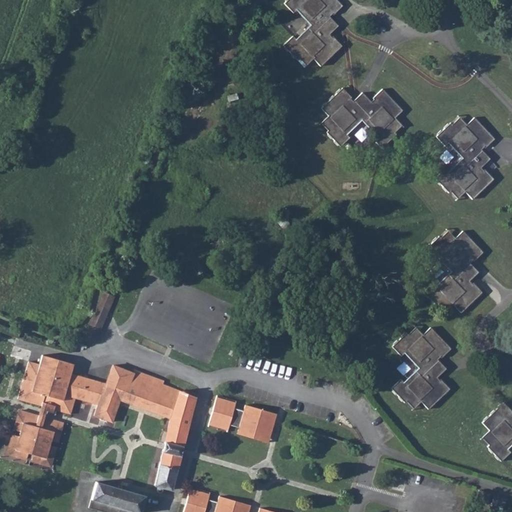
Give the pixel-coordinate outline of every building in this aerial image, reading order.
[(285,0),(280,5),(290,15),(293,12),(307,27),(293,41),(290,38),(280,47),(301,68),(310,60),(318,68),(339,48),(327,36),(336,28),(328,20),(340,9),(332,0),(285,0)] [(317,126),(327,137),(338,148),(347,139),(344,136),(359,122),(373,137),(371,139),(380,148),(402,128),(393,119),(401,111),(381,90),(368,102),(360,93),(351,101),(347,96),(341,90),(334,96),(319,110),(327,118),(317,126)] [(442,171),(433,179),(454,201),(462,193),(470,201),(492,180),(480,168),(489,159),(481,151),(493,139),(473,118),(465,125),(455,116),(433,137),(443,147),(445,144),(460,160),(445,174),(442,171)] [(431,283),(422,292),(443,314),(452,305),(459,313),(480,293),(469,281),(477,273),(469,266),(482,253),(462,232),(454,239),(445,230),(423,251),(432,261),(435,257),(449,272),(434,286),(431,283)] [(103,292),(97,307),(105,310),(107,311),(113,296),(103,292)] [(97,307),(89,325),(97,329),(105,310),(97,307)] [(89,325),(83,339),(92,343),(98,330),(97,329),(89,325)] [(399,378),(390,387),(412,409),(420,401),(429,409),(449,389),(438,377),(446,369),(438,361),(450,350),(430,329),(423,336),(414,327),(392,348),(401,358),(404,355),(417,368),(403,382),(399,378)] [(129,382),(132,373),(111,365),(105,385),(70,374),(74,364),(42,354),(40,364),(29,360),(17,397),(41,404),(43,398),(53,401),(52,406),(45,406),(48,411),(52,412),(54,408),(69,413),(74,396),(97,403),(94,414),(112,421),(121,398),(171,419),(153,485),(169,489),(194,397),(160,384),(156,393),(129,382)] [(134,369),(132,373),(129,382),(156,393),(160,384),(161,379),(134,369)] [(225,400),(222,406),(233,409),(235,403),(225,400)] [(489,430),(479,439),(501,461),(510,452),(506,448),(511,442),(511,412),(502,402),(481,422),(489,430)] [(222,406),(215,404),(208,428),(226,433),(228,425),(239,429),(237,437),(267,446),(274,421),(244,412),(233,409),(222,406)] [(247,407),(244,412),(274,421),(276,416),(247,407)] [(18,410),(5,452),(48,464),(61,422),(18,410)] [(95,481),(87,507),(103,511),(138,511),(143,495),(95,481)] [(191,486),(189,491),(208,495),(208,491),(191,486)] [(208,495),(189,491),(182,511),(246,511),(249,506),(218,498),(216,502),(206,498),(208,495)] [(220,494),(218,498),(249,506),(250,503),(220,494)]
